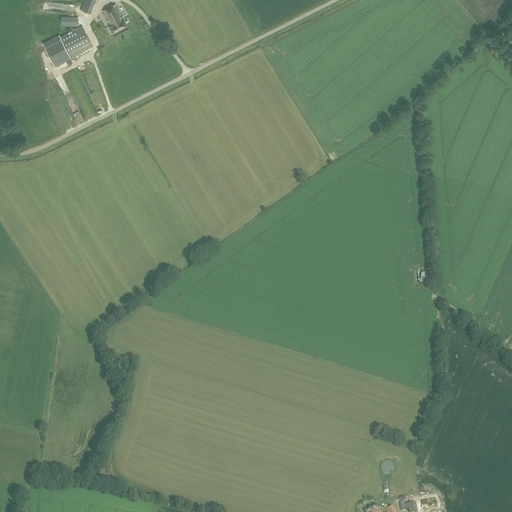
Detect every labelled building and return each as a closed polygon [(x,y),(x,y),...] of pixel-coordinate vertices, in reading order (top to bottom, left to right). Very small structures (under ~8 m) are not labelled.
[(84,0),(81,9),(91,13),(95,0),(84,0)] [(109,25),(113,32),(126,25),(116,4),(103,11),(108,20),(108,21),(110,25),(109,25)] [(61,25),(78,26),(78,17),(61,16),(61,25)] [(82,26),(60,37),(59,36),(43,44),(55,66),(70,58),(70,57),(92,46),(82,26)] [(88,99),(83,101),(91,120),(96,119),(88,99)] [(381,467),(381,468),(381,469),(382,470),(382,471),(383,471),(383,472),(384,472),(384,473),(385,473),(386,473),(387,474),(388,474),(390,473),(391,473),(392,472),(393,471),(393,470),(394,470),(394,469),(394,468),(394,467),(394,466),(394,465),(394,464),(393,464),(393,463),(392,462),(391,461),(390,461),(389,460),(388,460),(387,460),(386,460),(386,461),(385,461),(384,461),(384,462),(383,462),(382,463),(382,464),(381,464),(381,465),(381,466),(381,467)] [(408,509),(408,511),(417,511),(416,502),(405,505),(404,501),(399,502),(401,511),(408,509)]
